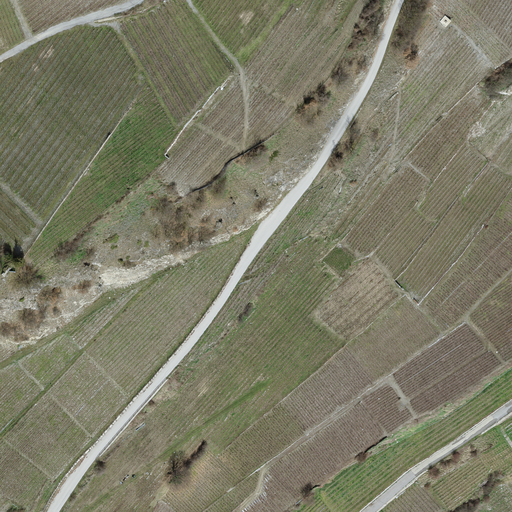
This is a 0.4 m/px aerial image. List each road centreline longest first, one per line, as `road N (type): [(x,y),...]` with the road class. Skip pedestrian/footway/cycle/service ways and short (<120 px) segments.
road 1 (unclassified): [(400,0),(318,164),(54,511)]
road 2 (track): [(0,364),(151,271),(247,228),(265,231)]
road 3 (track): [(87,511),(264,384)]
road 4 (track): [(0,59),(137,0)]
